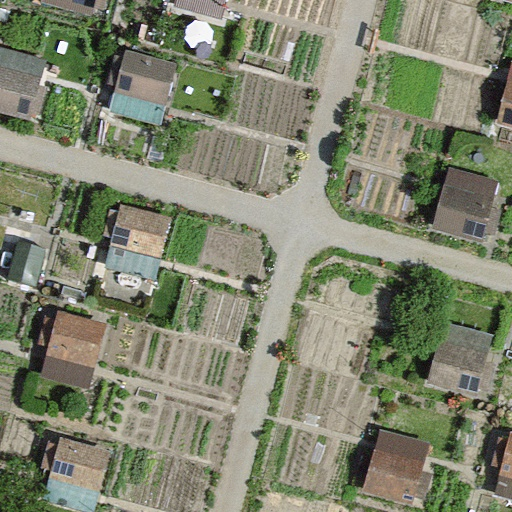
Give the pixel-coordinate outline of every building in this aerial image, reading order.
[(44,0),(44,1),(92,14),(93,9),(95,0),(44,0)] [(101,11),(104,0),(95,0),(93,9),(101,11)] [(227,0),(178,0),(177,5),(223,18),(227,0)] [(0,69),(39,80),(44,61),(0,49),(0,69)] [(174,65),(127,53),(126,58),(118,88),(116,94),(163,107),(174,65)] [(116,55),(108,85),(118,88),(126,58),(116,55)] [(0,69),(0,111),(29,120),(30,114),(38,86),(39,80),(0,69)] [(511,83),(510,82),(499,122),(511,125),(511,83)] [(38,116),(46,88),(38,86),(30,114),(38,116)] [(163,107),(116,94),(111,113),(158,125),(163,107)] [(446,191),(494,204),(499,185),(451,172),(446,191)] [(446,191),(436,230),(484,243),(485,238),(492,210),(494,204),(446,191)] [(172,218),(125,206),(124,210),(117,239),(115,246),(161,258),(172,218)] [(114,207),(107,237),(117,239),(124,210),(114,207)] [(493,240),(500,212),(492,210),(485,238),(493,240)] [(161,258),(115,246),(110,266),(156,278),(161,258)] [(106,326),(60,314),(59,318),(51,347),(49,354),(96,366),(106,326)] [(49,315),(41,345),(51,347),(59,318),(49,315)] [(441,345),(489,358),(494,339),(446,326),(441,345)] [(441,345),(430,385),(478,397),(480,392),(487,364),(489,358),(441,345)] [(96,366),(49,354),(44,374),(91,386),(96,366)] [(488,394),(495,366),(487,364),(480,392),(488,394)] [(377,452),(425,465),(430,446),(382,433),(377,452)] [(110,451),(63,439),(62,442),(54,472),(53,479),(99,491),(110,451)] [(52,440),(44,470),(54,472),(62,442),(52,440)] [(501,440),(493,469),(504,471),(511,442),(501,440)] [(377,452),(366,491),(414,504),(416,499),(423,471),(425,465),(377,452)] [(424,501),(431,473),(423,471),(416,499),(424,501)] [(511,479),(502,477),(497,495),(511,498),(511,479)] [(99,491),(53,479),(48,499),(94,511),(99,491)]
